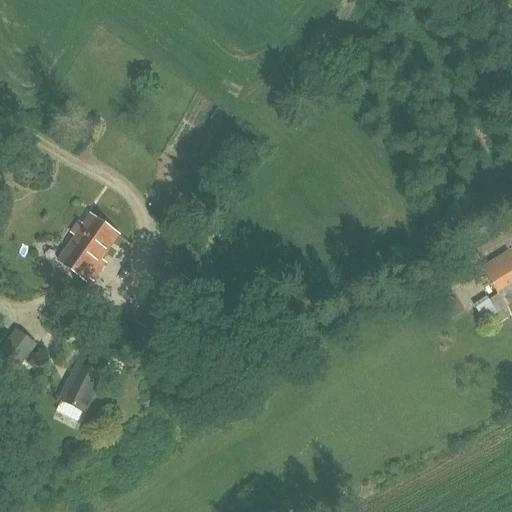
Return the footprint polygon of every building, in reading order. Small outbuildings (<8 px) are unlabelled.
[(105,264),(101,261),(100,260),(118,236),(90,216),(83,226),(78,223),(72,233),(76,236),(58,261),(86,281),(89,277),(93,281),(105,264)] [(497,294),(489,300),(487,297),(474,305),(484,323),(497,315),(502,323),(511,316),(511,259),(507,251),(479,268),(497,294)] [(164,270),(155,288),(171,296),(180,279),(164,270)] [(464,312),(452,293),(433,305),(445,324),(464,312)] [(180,318),(152,297),(136,322),(153,335),(154,333),(165,341),(180,318)] [(16,328),(0,348),(0,362),(15,374),(37,346),(16,328)] [(80,365),(61,401),(83,412),(101,376),(80,365)]
